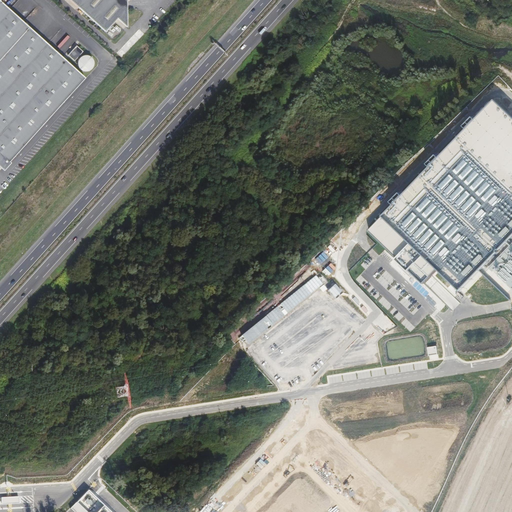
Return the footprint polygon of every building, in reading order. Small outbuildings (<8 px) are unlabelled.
[(85,77),(0,0),(0,164),(3,167),(85,77)] [(70,0),(106,32),(116,20),(126,28),(126,6),(125,0),(70,0)] [(74,60),(83,51),(77,45),(68,54),(74,60)] [(90,53),(77,58),(81,72),(95,67),(90,53)] [(439,270),(461,290),(486,265),(511,290),(511,116),(496,101),(370,230),(398,257),(396,258),(400,262),(397,265),(409,276),(413,274),(424,284),(439,270)] [(315,275),(240,335),(247,344),(322,284),(315,275)] [(335,285),(327,291),(334,299),(341,294),(335,285)] [(437,346),(428,347),(429,355),(437,354),(437,346)] [(266,464),(260,459),(255,464),(261,469),(266,464)] [(88,511),(78,502),(71,509),(74,511),(88,511)]
